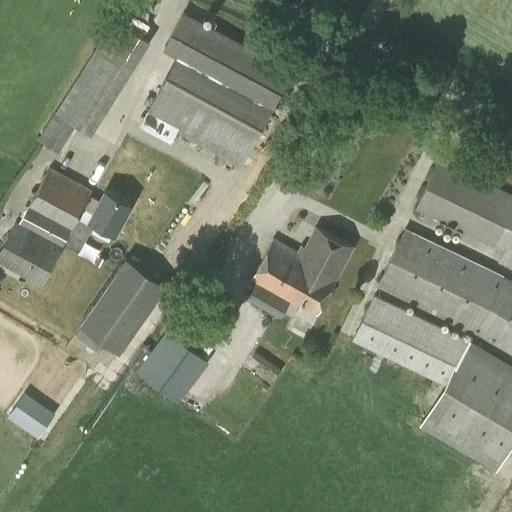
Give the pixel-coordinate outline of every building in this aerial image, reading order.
[(288,87),(290,83),(283,79),(290,66),(183,11),(164,48),(176,54),(140,125),(171,140),(175,132),(239,165),(281,83),(288,87)] [(92,132),(116,95),(79,72),(55,109),(74,121),(92,132)] [(67,137),(46,124),(37,138),(58,151),(67,137)] [(511,193),(439,158),(415,209),(420,211),(416,220),(429,226),(432,217),(502,251),(498,261),(511,268),(511,193)] [(101,200),(90,195),(92,191),(51,168),(20,224),(16,222),(0,250),(0,260),(41,284),(79,216),(90,222),(92,219),(116,232),(132,203),(107,189),(101,200)] [(337,272),(352,242),(317,224),(302,252),(272,237),(251,276),(301,303),(297,311),(312,319),(316,312),(317,312),(337,272)] [(511,353),(511,280),(504,275),(405,227),(377,285),(474,331),(511,353)] [(207,353),(238,310),(201,283),(170,327),(207,353)] [(280,318),(289,301),(257,283),(247,300),(280,318)] [(496,469),(511,442),(511,365),(476,344),(382,298),(373,294),(352,338),(444,384),(420,424),(496,469)] [(100,350),(106,342),(82,324),(75,333),(100,350)] [(179,401),(209,361),(167,329),(136,369),(179,401)] [(7,413),(37,435),(55,411),(24,389),(7,413)]
